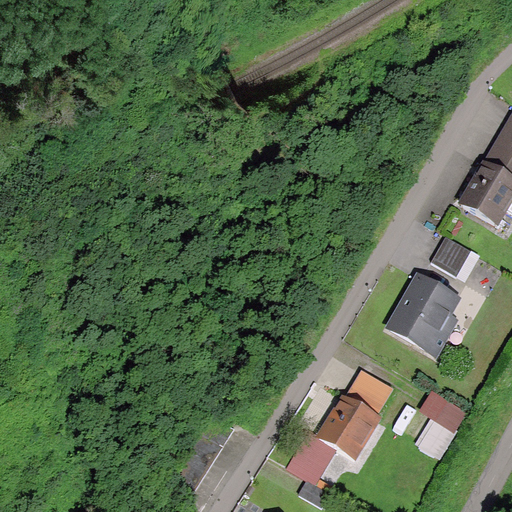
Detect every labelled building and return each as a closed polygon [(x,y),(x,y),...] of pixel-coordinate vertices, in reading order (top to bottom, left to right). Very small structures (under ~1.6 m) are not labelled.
[(511,114),(485,159),(511,175),(511,114)] [(511,175),(485,159),(458,202),(493,224),(504,205),(511,209),(511,175)] [(468,245),(442,231),(426,259),(451,274),(468,245)] [(453,296),(418,274),(388,323),(433,351),(444,333),(434,327),(453,296)] [(390,385),(359,366),(341,394),(372,413),(390,385)] [(341,394),(340,393),(314,434),(351,457),(376,416),(372,413),(341,394)] [(423,417),(435,426),(419,450),(444,466),(474,421),(436,396),(423,417)] [(234,431),(207,414),(163,485),(189,501),(234,431)] [(322,464),(298,448),(288,463),(312,479),(322,464)] [(327,492),(304,477),(296,490),(319,505),(327,492)]
